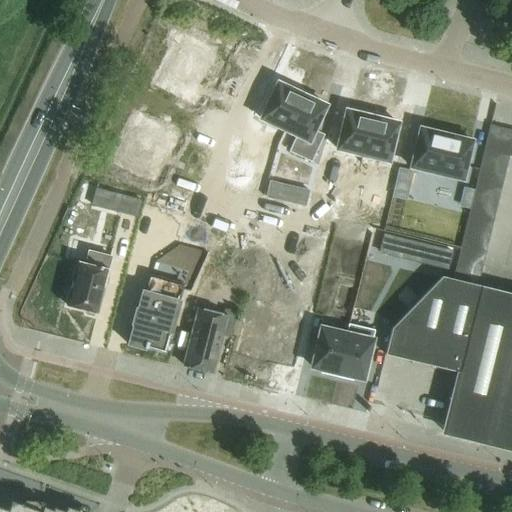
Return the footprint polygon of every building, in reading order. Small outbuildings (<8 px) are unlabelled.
[(180,38),(169,62),(206,79),(218,55),(180,38)] [(162,76),(157,86),(195,103),(206,79),(169,62),(162,76)] [(231,90),(242,95),(246,88),(235,82),(231,90)] [(239,102),(242,95),(231,90),(228,97),(239,102)] [(274,90),(261,128),(286,137),(299,99),(274,90)] [(299,99),(286,137),(312,146),(325,108),(299,99)] [(345,113),(335,153),(362,159),(371,120),(345,113)] [(142,118),(130,142),(168,160),(179,136),(142,118)] [(371,120),(362,159),(388,165),(397,126),(371,120)] [(494,153),(500,128),(488,125),(482,150),(494,153)] [(506,156),(511,131),(500,128),(494,153),(506,156)] [(436,176),(445,137),(419,131),(410,170),(436,176)] [(445,137),(436,176),(462,183),(471,143),(445,137)] [(130,142),(119,166),(156,184),(168,160),(130,142)] [(506,156),(494,153),(482,150),(480,161),(506,167),(508,156),(506,156)] [(506,167),(480,161),(477,172),(503,178),(506,167)] [(195,163),(192,171),(203,176),(207,169),(195,163)] [(412,172),(399,168),(392,197),(406,200),(412,172)] [(192,171),(188,178),(200,184),(203,176),(192,171)] [(503,178),(477,172),(474,183),(500,189),(503,178)] [(500,189),(474,183),(473,190),(472,194),(498,200),(500,189)] [(114,211),(118,193),(96,188),(92,205),(114,211)] [(462,188),(459,196),(470,199),(472,194),(473,190),(462,188)] [(469,204),(495,211),(498,200),(472,194),(470,199),(469,204)] [(495,211),(469,204),(466,215),(492,222),(495,211)] [(492,222),(466,215),(464,226),(490,232),(492,222)] [(490,232),(464,226),(461,237),(487,243),(490,232)] [(401,258),(406,240),(383,234),(379,253),(401,258)] [(487,243),(461,237),(458,248),(485,254),(487,243)] [(428,245),(424,264),(447,269),(451,250),(428,245)] [(458,248),(456,259),(482,265),(485,254),(458,248)] [(97,314),(110,265),(112,259),(89,253),(86,266),(78,264),(67,307),(85,311),(87,316),(92,317),(96,314),(97,314)] [(456,259),(453,270),(479,276),(482,265),(456,259)] [(453,270),(451,279),(458,281),(477,286),(479,276),(453,270)] [(133,326),(128,345),(147,350),(147,348),(164,353),(168,338),(170,338),(180,303),(184,286),(149,277),(145,292),(143,292),(138,311),(136,310),(131,326),(133,326)] [(391,329),(385,355),(459,373),(457,379),(447,423),(444,433),(494,445),(496,438),(511,442),(511,445),(511,449),(511,294),(499,292),(497,291),(477,286),(458,281),(451,279),(445,278),(440,277),(391,329)] [(224,316),(199,310),(184,367),(213,374),(223,336),(232,339),(238,313),(226,310),(224,316)] [(250,353),(265,357),(274,317),(248,311),(245,324),(239,351),(250,353)] [(281,360),(291,363),(297,337),(300,323),(274,317),(265,357),(281,360)] [(320,326),(310,369),(337,375),(347,332),(320,326)] [(347,332),(337,375),(364,382),(374,339),(347,332)] [(8,511),(7,511),(64,511),(54,508),(53,511),(44,508),(41,511),(40,511),(12,502),(8,511)]
